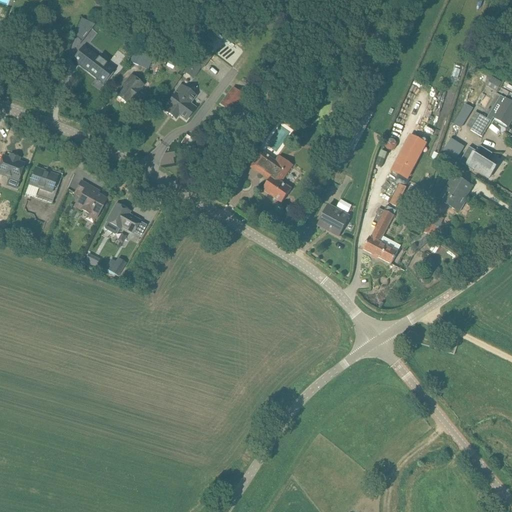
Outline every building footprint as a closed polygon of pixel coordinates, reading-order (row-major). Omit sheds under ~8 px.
[(74,35),(82,39),(86,29),(90,30),(95,25),(81,19),(74,35)] [(119,48),(127,51),(129,44),(122,41),(119,48)] [(208,51),(209,49),(212,44),(209,41),(205,46),(193,62),(197,65),(208,51)] [(151,51),(137,45),(135,51),(130,63),(148,70),(153,58),(148,57),(151,51)] [(92,52),(85,46),(73,62),(80,67),(80,66),(97,80),(104,86),(106,83),(107,84),(115,74),(114,74),(116,71),(109,65),(108,66),(91,53),(92,52)] [(52,82),(58,70),(47,64),(41,76),(52,82)] [(139,105),(145,97),(147,94),(140,89),(143,85),(131,76),(116,95),(128,104),(132,99),(139,105)] [(486,86),(497,92),(502,83),(491,77),(486,86)] [(197,98),(178,82),(171,89),(172,90),(163,101),(170,107),(166,111),(176,120),(180,116),(186,122),(196,110),(191,106),(197,98)] [(233,89),(222,104),(232,112),(244,97),(233,89)] [(511,102),(504,98),(500,105),(496,103),(491,111),(495,113),(493,118),(508,127),(511,119),(511,102)] [(351,139),(357,143),(373,114),(367,110),(351,139)] [(491,122),(483,116),(475,112),(466,126),(472,129),(471,131),(482,137),(491,122)] [(184,147),(191,138),(187,135),(180,145),(184,147)] [(408,178),(425,145),(410,138),(394,172),(408,178)] [(443,151),(456,161),(467,148),(454,138),(443,151)] [(495,148),(483,141),(480,146),(471,141),(462,157),(476,165),(477,164),(492,173),(498,162),(489,156),(495,148)] [(292,189),(282,182),(294,166),(279,156),(275,160),(262,151),(250,168),(269,180),(263,190),(282,203),(292,189)] [(445,157),(434,153),(432,159),(443,163),(445,157)] [(19,158),(12,156),(11,155),(9,159),(3,157),(0,163),(0,175),(18,182),(24,165),(18,162),(19,158)] [(444,163),(462,174),(465,170),(447,159),(444,163)] [(52,204),(60,182),(63,174),(44,168),(41,175),(34,172),(25,195),(52,204)] [(466,200),(464,199),(470,188),(452,178),(439,201),(448,206),(457,211),(458,209),(460,210),(466,200)] [(389,203),(396,207),(406,188),(399,184),(389,203)] [(422,187),(418,199),(427,202),(431,190),(422,187)] [(98,195),(99,192),(93,189),(91,191),(85,188),(81,196),(81,195),(74,207),(96,219),(106,200),(98,195)] [(350,213),(354,205),(342,199),(338,206),(350,213)] [(133,234),(140,221),(128,215),(130,212),(116,204),(104,227),(104,229),(114,235),(117,234),(119,230),(119,231),(121,228),(133,234)] [(339,237),(343,228),(350,216),(329,205),(318,226),(339,237)] [(380,242),(394,216),(385,211),(383,217),(371,238),(370,237),(363,250),(391,264),(398,252),(380,242)] [(430,214),(423,232),(434,237),(442,218),(430,214)] [(17,241),(20,234),(6,229),(3,236),(17,241)] [(435,254),(440,247),(435,243),(430,251),(435,254)] [(101,260),(88,254),(84,262),(97,268),(101,260)] [(111,260),(106,269),(118,276),(126,264),(118,259),(116,263),(111,260)]
